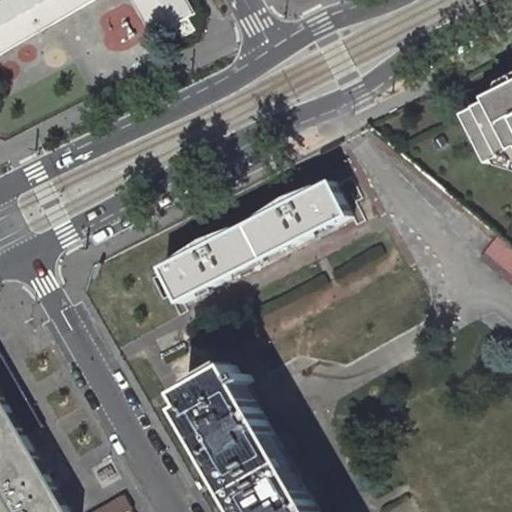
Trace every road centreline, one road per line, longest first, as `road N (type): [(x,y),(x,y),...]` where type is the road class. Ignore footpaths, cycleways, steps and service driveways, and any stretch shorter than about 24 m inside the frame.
road 1 (tertiary): [(21,256),(263,129),(356,93),(415,48),(511,0)]
road 2 (tertiary): [(277,53),(226,87),(0,191)]
road 3 (unclassified): [(175,511),(21,256)]
road 4 (tertiary): [(395,0),(321,25),(277,53)]
